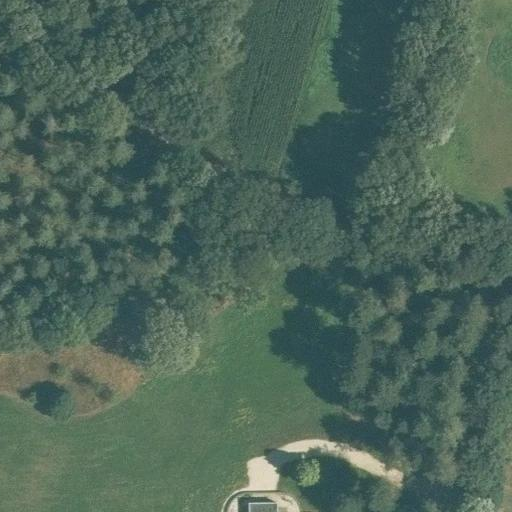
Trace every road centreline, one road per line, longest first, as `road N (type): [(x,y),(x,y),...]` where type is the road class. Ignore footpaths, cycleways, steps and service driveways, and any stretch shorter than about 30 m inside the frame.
road 1 (track): [(502,288),(268,187),(103,87)]
road 2 (track): [(465,511),(502,288)]
road 3 (track): [(103,87),(0,16)]
